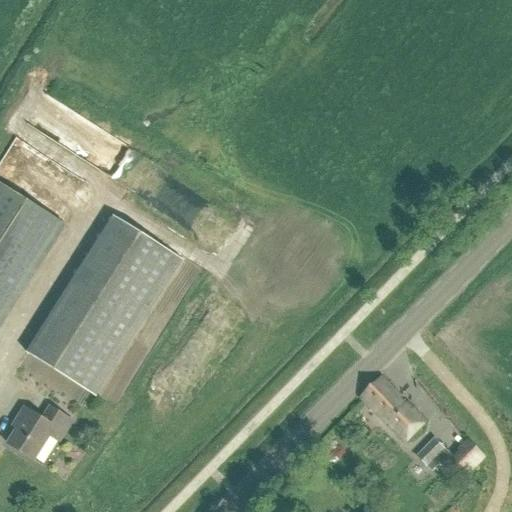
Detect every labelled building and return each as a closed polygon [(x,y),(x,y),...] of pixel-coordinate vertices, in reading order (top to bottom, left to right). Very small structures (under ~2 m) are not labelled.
[(0,327),(64,229),(0,187),(0,327)] [(29,355),(96,398),(183,263),(115,220),(29,355)] [(382,379),(361,401),(404,444),(426,422),(382,379)] [(70,424),(48,410),(40,422),(23,411),(13,426),(18,429),(6,449),(33,466),(50,439),(57,444),(70,424)] [(433,474),(451,455),(436,441),(418,460),(433,474)] [(467,478),(486,460),(470,444),(451,462),(467,478)] [(436,486),(424,492),(429,504),(442,498),(436,486)]
